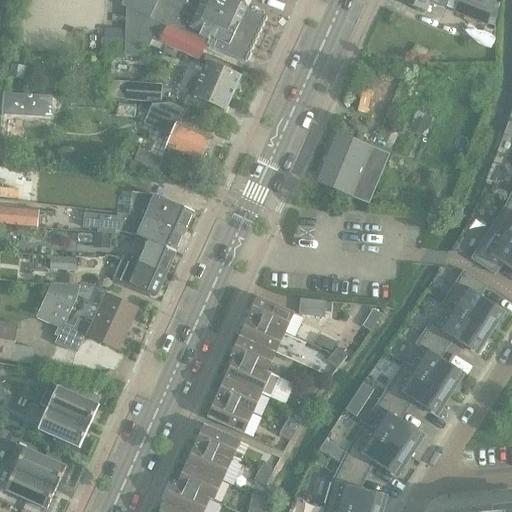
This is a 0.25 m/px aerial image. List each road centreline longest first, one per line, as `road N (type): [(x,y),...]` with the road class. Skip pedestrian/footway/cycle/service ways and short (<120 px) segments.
road 1 (tertiary): [(115,511),(344,0)]
road 2 (residential): [(511,373),(433,487)]
